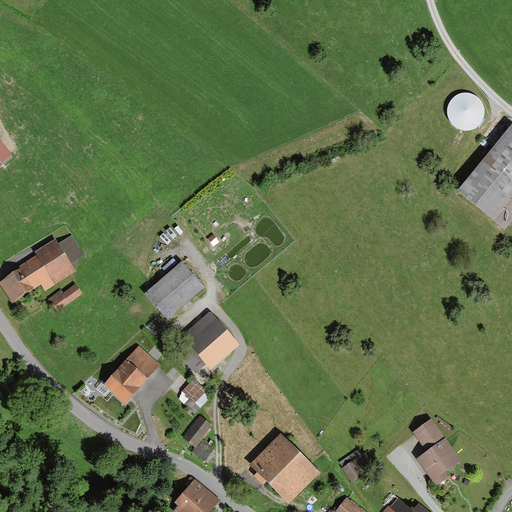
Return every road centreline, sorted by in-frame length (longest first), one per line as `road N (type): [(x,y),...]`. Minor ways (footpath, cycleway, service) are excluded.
road 1 (residential): [(248,511),(205,478),(97,428),(29,367),(0,325)]
road 2 (track): [(430,0),(453,50),(502,104)]
